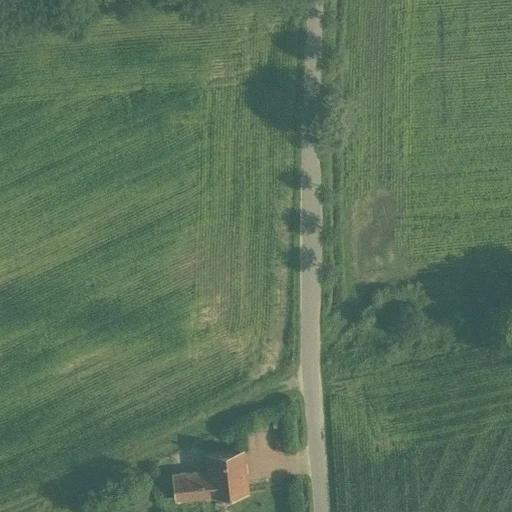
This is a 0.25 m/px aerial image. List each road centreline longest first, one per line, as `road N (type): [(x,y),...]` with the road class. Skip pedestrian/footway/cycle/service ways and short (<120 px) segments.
road 1 (unclassified): [(323,511),(313,320),(316,0)]
road 2 (track): [(0,502),(255,387),(315,368)]
